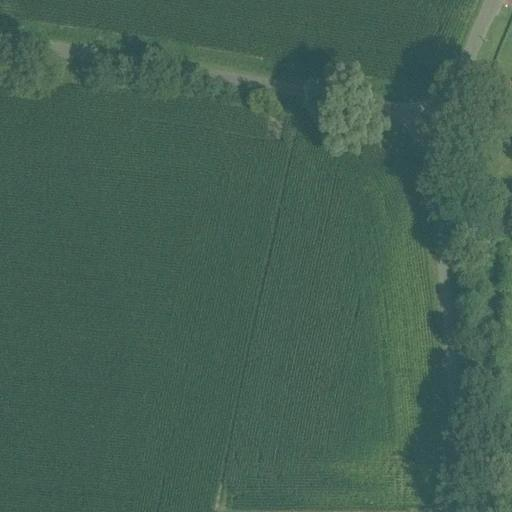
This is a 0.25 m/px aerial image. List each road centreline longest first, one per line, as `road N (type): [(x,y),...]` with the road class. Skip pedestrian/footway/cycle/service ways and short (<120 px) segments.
road 1 (unclassified): [(0,47),(439,124)]
road 2 (unclassified): [(468,511),(435,151),(439,124)]
road 3 (unclassified): [(439,124),(492,0)]
